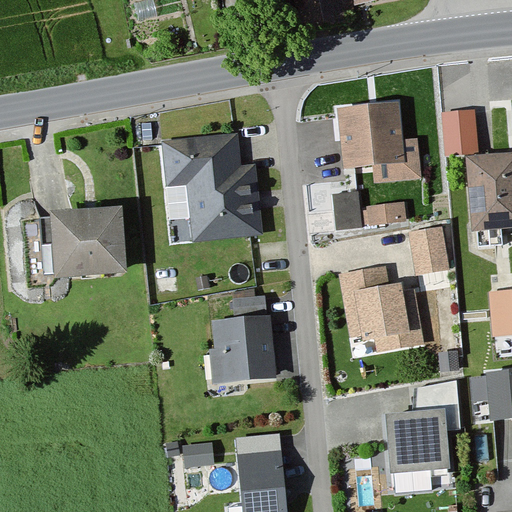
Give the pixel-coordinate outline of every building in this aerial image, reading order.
[(260,0),(264,12),(287,7),(285,0),(260,0)] [(346,0),(302,0),(306,21),(349,15),(346,0)] [(397,102),(336,110),(344,170),(371,166),(373,182),(421,176),(416,138),(402,140),(397,102)] [(480,149),(478,105),(443,107),(445,150),(480,149)] [(237,133),(159,139),(166,221),(190,220),(192,243),(264,237),(259,166),(240,167),(237,133)] [(511,159),(469,162),(472,228),(511,225),(511,159)] [(359,193),(330,194),(331,230),(360,230),(359,193)] [(371,225),(408,217),(404,196),(367,204),(371,225)] [(118,210),(42,215),(46,281),(122,276),(118,210)] [(442,228),(408,233),(414,275),(449,270),(442,228)] [(380,270),(340,274),(342,299),(363,297),(366,340),(381,338),(382,350),(422,347),(416,286),(382,289),(380,270)] [(511,285),(489,288),(494,334),(511,331),(511,285)] [(267,309),(268,295),(235,293),(235,308),(267,309)] [(269,319),(207,322),(211,384),(272,381),(269,319)] [(511,372),(492,373),(492,416),(511,415),(511,372)] [(416,413),(376,415),(380,478),(447,474),(444,430),(458,429),(455,383),(415,385),(416,413)] [(212,443),(181,446),(183,469),(214,466),(212,443)] [(284,511),(282,452),(235,454),(237,511),(284,511)]
